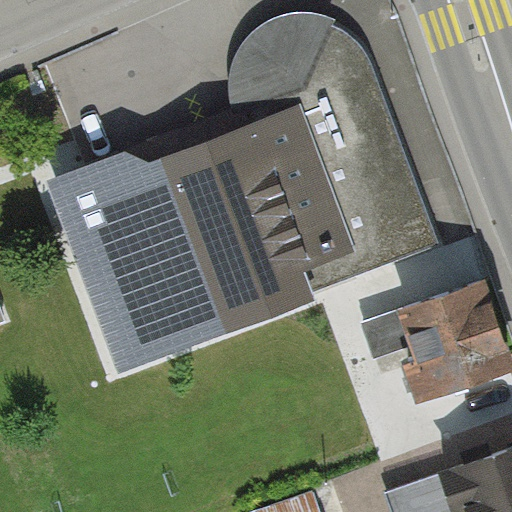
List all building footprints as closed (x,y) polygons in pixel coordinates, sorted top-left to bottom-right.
[(450,247),(383,74),(367,47),(341,23),(314,16),(284,19),(249,41),(237,68),(234,99),(237,109),(52,178),(122,366),(450,247)] [(511,371),(511,362),(484,279),(398,308),(412,348),(416,360),(407,362),(421,401),(511,371)] [(0,327),(13,323),(0,289),(0,327)] [(412,348),(398,308),(362,320),(376,360),(412,348)] [(511,511),(511,447),(388,488),(396,511),(511,511)] [(253,511),(350,511),(345,485),(252,504),(253,511)]
